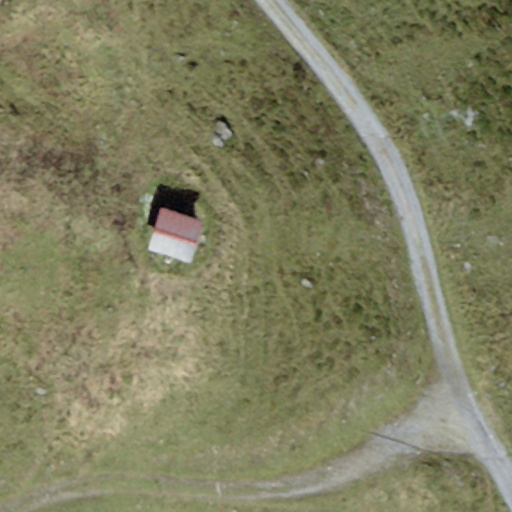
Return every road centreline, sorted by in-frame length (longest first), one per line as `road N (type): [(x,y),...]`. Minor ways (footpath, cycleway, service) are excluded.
road 1 (track): [(469,422),(394,169),(352,98),(272,0)]
road 2 (track): [(23,511),(73,490),(318,491),(469,422)]
